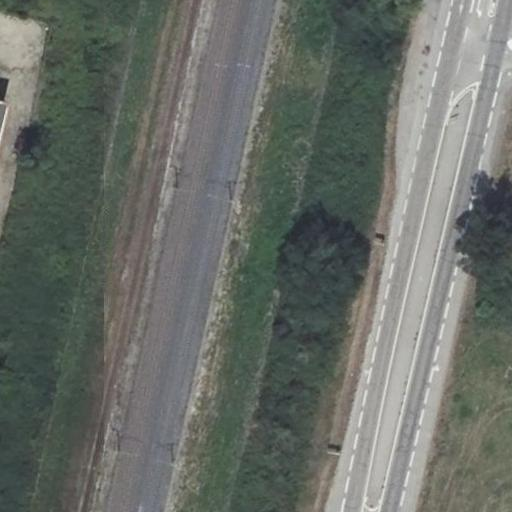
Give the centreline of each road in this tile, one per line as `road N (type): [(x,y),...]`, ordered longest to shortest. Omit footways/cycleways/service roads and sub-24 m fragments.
road 1 (track): [(194,0),(83,511)]
road 2 (primary): [(454,35),(351,511)]
road 3 (primary): [(389,511),(498,42)]
